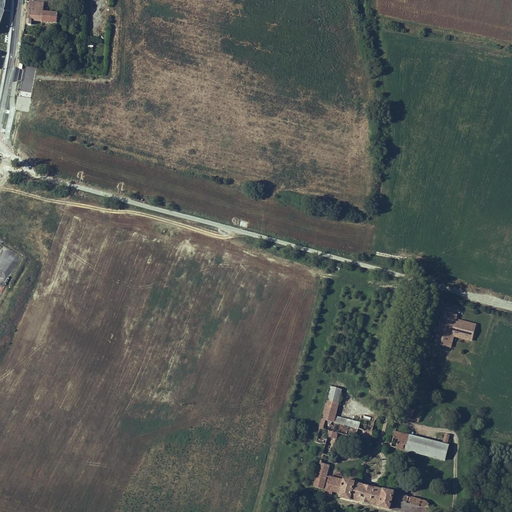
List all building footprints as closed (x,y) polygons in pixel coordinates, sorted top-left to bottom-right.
[(29,1),(27,24),(31,24),(32,20),(57,22),(58,14),(43,12),(44,3),(29,1)] [(24,65),(20,91),(31,92),(34,67),(24,65)] [(444,314),(446,308),(432,305),(424,335),(441,340),(444,329),(463,333),(467,317),(450,313),(449,316),(444,314)] [(331,387),(323,419),(354,427),(355,422),(335,417),(342,390),(331,387)] [(401,408),(398,414),(408,418),(410,412),(401,408)] [(323,419),(316,442),(325,445),(322,456),(323,457),(324,455),(331,457),(337,433),(370,441),(372,432),(359,429),(360,423),(355,422),(354,427),(323,419)] [(360,423),(359,429),(372,432),(374,426),(360,423)] [(391,447),(405,450),(409,435),(395,432),(391,447)] [(446,434),(444,442),(448,443),(448,442),(452,443),(454,436),(446,434)] [(449,445),(409,435),(405,450),(445,460),(449,445)] [(314,487),(323,489),(326,476),(329,465),(322,463),(322,461),(321,461),(314,487)] [(344,481),(329,477),(325,490),(324,494),(332,496),(333,492),(334,489),(342,491),(341,494),(340,497),(350,500),(351,499),(359,501),(359,502),(371,505),(379,506),(379,507),(397,511),(429,511),(430,510),(430,508),(429,506),(428,504),(427,503),(426,502),(424,501),(423,500),(394,493),(394,492),(384,490),(383,490),(375,488),(363,485),(355,483),(355,482),(345,480),(344,481)]
